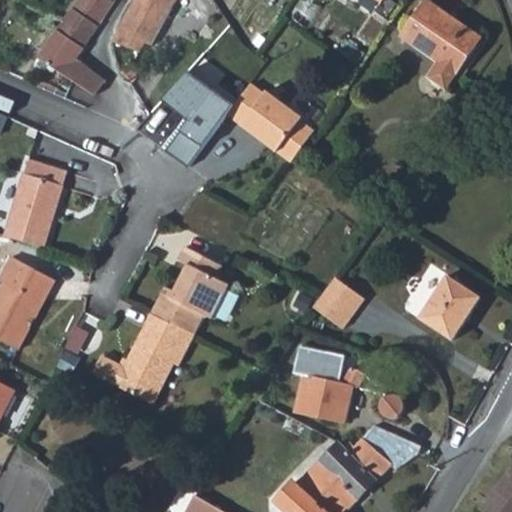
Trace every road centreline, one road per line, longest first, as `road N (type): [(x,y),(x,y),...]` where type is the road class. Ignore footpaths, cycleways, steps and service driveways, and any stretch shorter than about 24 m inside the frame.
road 1 (residential): [(122,264),(152,208),(156,167),(0,89)]
road 2 (residential): [(436,511),(511,379)]
